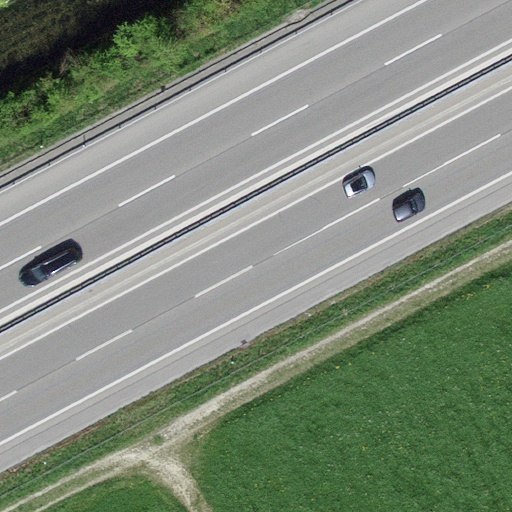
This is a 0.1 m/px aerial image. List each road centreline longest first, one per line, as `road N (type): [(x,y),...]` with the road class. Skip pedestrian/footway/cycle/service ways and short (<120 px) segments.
road 1 (motorway): [(0,399),(511,127)]
road 2 (motorway): [(504,0),(0,267)]
road 3 (track): [(20,511),(511,251)]
